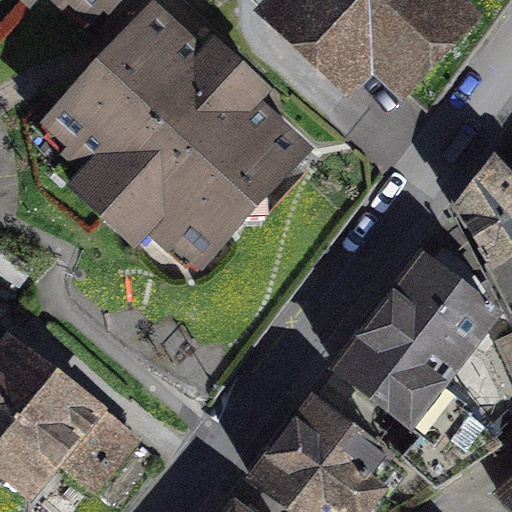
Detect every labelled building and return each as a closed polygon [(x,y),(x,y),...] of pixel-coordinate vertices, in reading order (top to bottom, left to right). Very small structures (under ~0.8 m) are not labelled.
[(97,39),(130,0),(12,0),(30,16),(43,0),(60,16),(67,10),(97,39)] [(466,0),(267,0),(255,13),(350,102),(373,76),(406,107),(487,20),(466,0)] [(201,275),(314,152),(262,105),(273,95),(213,42),(204,53),(153,7),(40,130),(66,153),(60,160),(80,178),(67,194),(135,256),(149,242),(167,258),(174,251),(201,275)] [(511,175),(495,157),(453,211),(511,317),(511,175)] [(420,254),(372,317),(458,377),(504,316),(420,254)] [(414,436),(421,441),(402,461),(436,494),(502,449),(447,393),(458,377),(372,317),(330,376),(411,439),(414,436)] [(95,501),(142,442),(8,337),(0,347),(0,484),(31,509),(61,473),(95,501)] [(377,484),(395,460),(312,397),(245,484),(281,511),(375,511),(389,494),(377,484)] [(503,511),(511,511),(511,482),(493,499),(503,511)] [(245,511),(233,503),(225,511),(245,511)]
